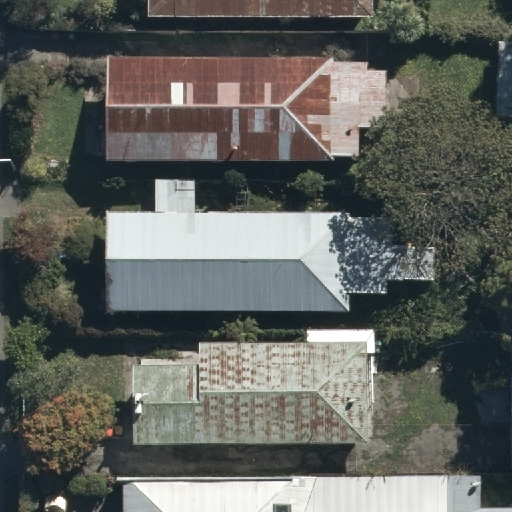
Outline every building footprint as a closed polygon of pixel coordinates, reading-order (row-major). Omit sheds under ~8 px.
[(143,0),(143,12),(369,12),(368,0),(143,0)] [(511,36),(496,35),(490,115),(511,116),(511,36)] [(109,53),(107,155),(359,160),(359,125),(382,125),(383,70),(370,70),(370,59),(109,53)] [(344,309),(344,285),(413,286),(413,221),(345,221),(345,210),(196,209),(196,177),(155,177),(154,211),(105,211),(104,307),(344,309)] [(131,363),(131,442),(373,440),(372,326),(304,326),(305,340),(198,340),(198,348),(179,348),(179,362),(131,363)] [(472,511),(473,483),(114,485),(114,511),(472,511)]
